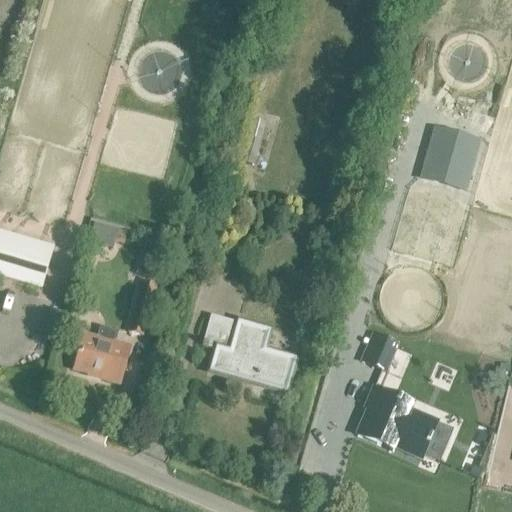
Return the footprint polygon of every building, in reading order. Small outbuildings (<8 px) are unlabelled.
[(439,107),(423,174),(455,182),(471,115),(439,107)] [(253,169),(265,125),(251,122),(239,165),(253,169)] [(88,244),(111,250),(116,232),(93,226),(88,244)] [(0,238),(0,280),(40,292),(45,278),(13,268),(20,244),(0,238)] [(136,277),(155,282),(164,251),(144,246),(136,277)] [(127,335),(141,339),(154,291),(141,287),(127,335)] [(293,363),(261,354),(266,335),(209,319),(200,349),(215,353),(209,374),(284,396),(293,363)] [(118,387),(128,352),(112,348),(115,336),(100,331),(96,343),(82,340),(77,357),(75,356),(70,372),(87,377),(88,374),(99,377),(99,381),(118,387)] [(383,370),(386,371),(396,348),(372,337),(360,365),(381,374),(383,370)] [(391,454),(394,448),(420,459),(425,448),(427,448),(430,441),(428,440),(434,426),(408,415),(411,408),(372,392),(363,413),(366,414),(355,439),(391,454)]
